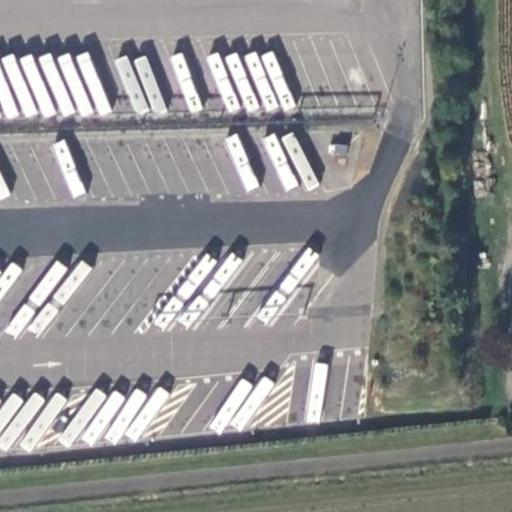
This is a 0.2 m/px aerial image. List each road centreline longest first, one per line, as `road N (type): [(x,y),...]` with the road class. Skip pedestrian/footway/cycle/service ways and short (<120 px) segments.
road 1 (unclassified): [(511,443),(0,497)]
road 2 (track): [(484,0),(499,167),(511,221)]
